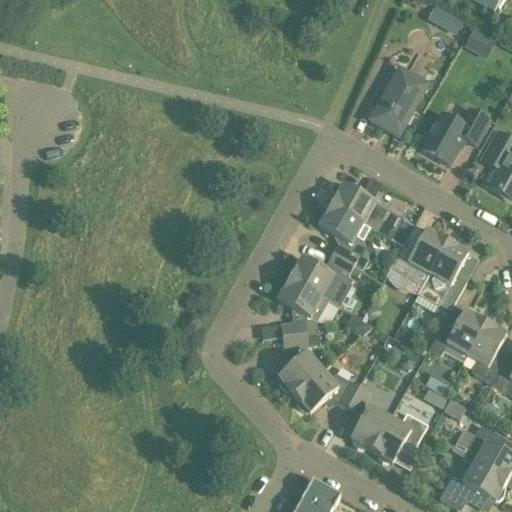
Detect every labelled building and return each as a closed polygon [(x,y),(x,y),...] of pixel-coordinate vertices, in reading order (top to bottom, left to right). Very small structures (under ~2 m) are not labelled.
[(464,0),(493,17),(503,0),(464,0)] [(494,48),(472,35),(464,51),(486,64),(494,48)] [(398,141),(426,90),(398,74),(370,125),(398,141)] [(475,150),(489,126),(469,114),(460,130),(441,119),(421,154),(449,170),(464,144),(475,150)] [(511,204),(511,150),(511,151),(511,150),(511,142),(496,134),(479,165),(490,171),(481,188),(501,199),(501,198),(511,204)] [(370,183),(362,197),(373,204),(381,189),(370,183)] [(363,229),(363,230),(369,233),(402,252),(402,251),(414,231),(402,224),(398,231),(385,224),(384,226),(380,224),(385,215),(342,190),(341,192),(339,191),(334,196),(333,203),(334,204),(330,211),(341,218),(363,229)] [(338,249),(332,260),(353,272),(361,276),(368,265),(363,245),(369,233),(363,230),(363,229),(341,218),(330,211),(326,217),(325,216),(320,221),(319,228),(320,229),(318,232),(350,250),(347,254),(338,249)] [(402,251),(402,252),(390,273),(412,285),(418,274),(428,280),(440,259),(446,247),(447,247),(440,243),(441,241),(436,237),(429,235),(428,236),(426,235),(413,257),(402,251)] [(440,259),(428,280),(417,299),(437,310),(438,309),(450,315),(466,287),(455,281),(468,258),(465,257),(466,255),(461,251),(454,249),(454,251),(447,247),(446,247),(440,259)] [(301,291),(321,303),(328,291),(339,297),(353,272),(332,260),(325,271),(332,275),(329,279),(300,263),(300,265),(298,264),(293,269),(291,276),(293,277),(289,284),(301,291)] [(321,303),(301,291),(289,284),(286,290),(284,288),(279,294),(277,301),(279,302),(277,305),(307,322),(304,327),(280,330),(281,343),(318,338),(317,328),(328,307),(321,303)] [(440,361),(443,357),(463,368),(467,361),(466,361),(485,328),(478,324),(479,322),(474,318),(468,316),(467,318),(464,316),(451,338),(441,332),(429,354),(440,361)] [(492,332),(485,328),(466,361),(467,361),(477,367),(471,378),(492,389),(504,368),(493,362),(506,340),(504,338),(504,337),(500,332),(493,330),(492,332)] [(318,338),(281,343),(283,355),(320,351),(318,338)] [(293,401),(322,376),(306,358),(277,383),(279,385),(278,386),(281,392),(287,396),(288,395),(293,401)] [(511,372),(504,368),(492,389),(511,400),(511,372)] [(330,400),(336,407),(347,386),(336,379),(329,384),(322,376),(293,401),(298,406),(297,408),(300,414),(306,417),(307,416),(309,419),(330,400)] [(346,413),(358,392),(347,386),(335,407),(346,413)] [(358,392),(346,413),(358,420),(370,398),(358,392)] [(371,457),(389,424),(368,412),(350,445),(352,446),(352,448),(357,453),(363,454),(364,453),(371,457)] [(389,424),(371,457),(377,460),(377,462),(382,466),(388,468),(389,467),(392,468),(404,446),(415,452),(427,431),(406,419),(400,430),(389,424)] [(473,468),(506,487),(510,480),(511,481),(511,462),(495,453),(502,442),(480,430),(462,463),(473,469),(473,468)] [(503,493),(506,487),(473,468),(473,469),(468,478),(464,476),(459,486),(451,482),(438,505),(451,511),(462,511),(472,495),(494,508),(496,505),(498,506),(503,502),(505,494),(503,493)] [(300,506),(310,511),(333,511),(340,501),(312,485),(300,506)]
